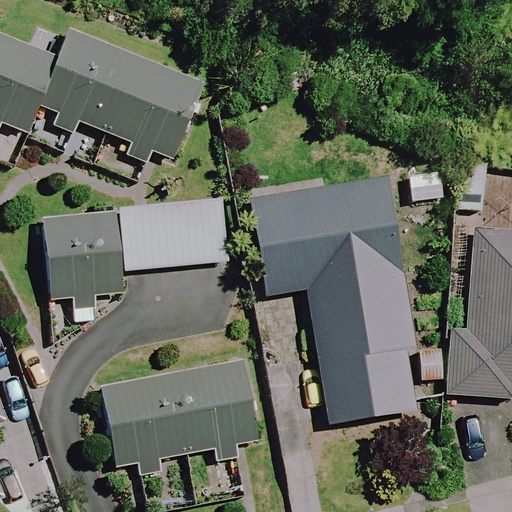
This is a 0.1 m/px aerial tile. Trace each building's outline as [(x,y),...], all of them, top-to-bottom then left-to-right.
[(196,89),(61,35),(49,65),(0,45),(0,169),(7,172),(19,143),(57,158),(69,128),(166,167),(196,89)] [(435,205),(431,171),(394,176),(398,209),(435,205)] [(413,416),(384,183),(243,200),(256,301),(297,296),(313,429),(413,416)] [(219,270),(217,214),(31,221),(34,305),(115,302),(114,274),(219,270)] [(511,235),(451,235),(449,333),(438,333),(437,401),(507,403),(507,396),(511,396),(511,235)] [(244,448),(228,365),(87,391),(103,474),(244,448)]
